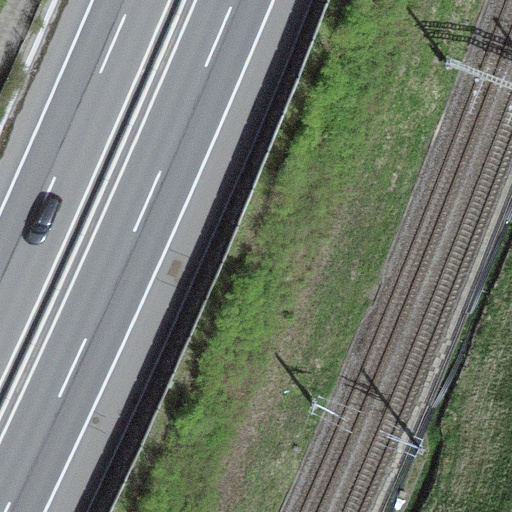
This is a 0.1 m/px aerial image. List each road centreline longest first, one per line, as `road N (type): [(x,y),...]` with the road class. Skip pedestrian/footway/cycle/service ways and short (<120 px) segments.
road 1 (motorway): [(4,511),(233,0)]
road 2 (motorway): [(131,0),(0,299)]
